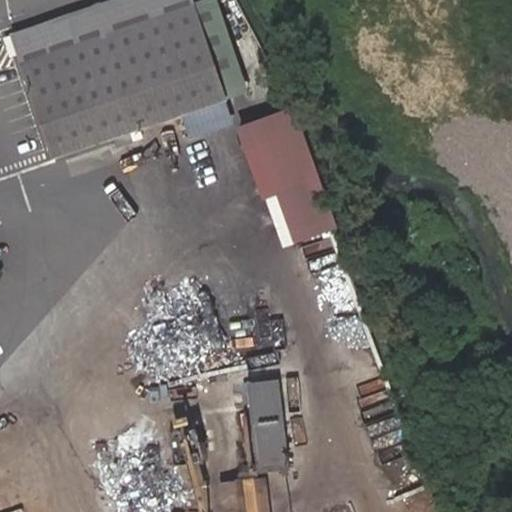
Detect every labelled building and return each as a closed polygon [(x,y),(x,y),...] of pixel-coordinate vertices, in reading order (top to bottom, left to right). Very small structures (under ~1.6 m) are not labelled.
[(216,0),(196,0),(192,2),(225,99),(246,91),(216,0)] [(192,2),(19,61),(51,159),(187,112),(193,131),(232,118),(225,99),(192,2)] [(354,16),(364,31),(382,20),(372,5),(354,16)] [(229,124),(250,198),(268,193),(282,243),(325,231),(291,107),(229,124)] [(332,305),(317,309),(324,330),(338,326),(332,305)] [(240,383),(252,474),(285,470),(273,379),(240,383)] [(240,478),(240,511),(264,511),(264,478),(240,478)]
